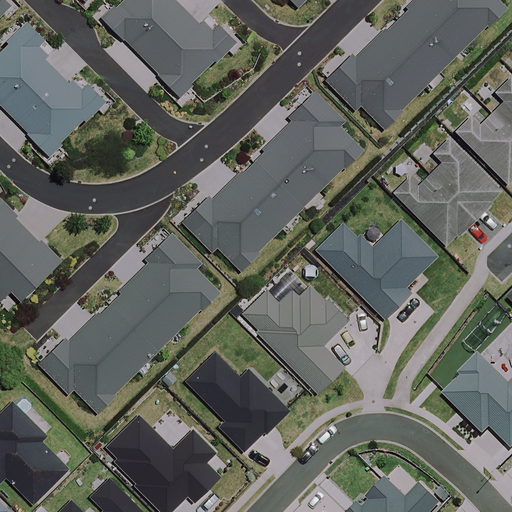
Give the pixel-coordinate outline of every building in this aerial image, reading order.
[(111,0),(96,16),(119,39),(121,37),(156,71),(153,73),(175,95),(231,40),(212,21),(205,27),(177,0),(111,0)] [(360,106),(383,130),(508,8),(499,0),(411,0),(355,54),(353,53),(325,80),(355,111),(360,106)] [(40,39),(21,21),(0,41),(0,106),(25,131),(23,134),(45,156),(101,100),(82,81),(75,88),(33,46),(40,39)] [(511,85),(505,79),(489,94),(498,103),(489,111),(511,133),(511,85)] [(216,249),(239,273),(364,152),(340,127),(345,122),(317,93),(288,120),(290,122),(211,198),(210,196),(182,223),(212,254),(216,249)] [(511,133),(489,111),(474,127),(465,119),(450,134),(503,186),(511,176),(511,133)] [(496,191),(443,138),(428,154),(436,162),(428,171),(473,216),(487,203),(485,201),(496,191)] [(473,216),(428,171),(412,187),(404,178),(388,194),(441,246),(451,236),(452,238),(473,216)] [(59,259),(0,199),(0,295),(6,290),(17,301),(59,259)] [(342,221),(316,247),(386,316),(411,291),(406,286),(438,254),(401,217),(373,245),(361,233),(358,236),(342,221)] [(70,389),(93,413),(218,292),(194,266),(199,262),(170,233),(142,260),(144,262),(65,338),(64,336),(36,363),(66,394),(70,389)] [(267,288),(243,312),(259,328),(257,330),(319,390),(344,365),(323,345),(349,318),(328,297),(326,300),(310,284),(300,295),(293,287),(280,300),(267,288)] [(241,375),(214,349),(185,379),(226,419),(220,425),(244,449),(265,428),(267,430),(289,408),(248,368),(241,375)] [(458,376),(439,395),(478,435),(486,427),(507,448),(511,443),(511,379),(506,386),(474,354),(455,373),(458,376)] [(138,413),(106,445),(118,457),(115,459),(137,482),(135,484),(162,511),(169,511),(187,494),(193,500),(219,474),(205,460),(215,451),(192,428),(173,447),(138,413)] [(9,422),(0,432),(0,488),(6,483),(33,508),(65,474),(9,422)] [(146,511),(110,476),(91,495),(104,508),(99,511),(84,511),(71,498),(57,511),(146,511)] [(431,511),(442,502),(421,482),(406,496),(385,476),(348,511),(431,511)]
